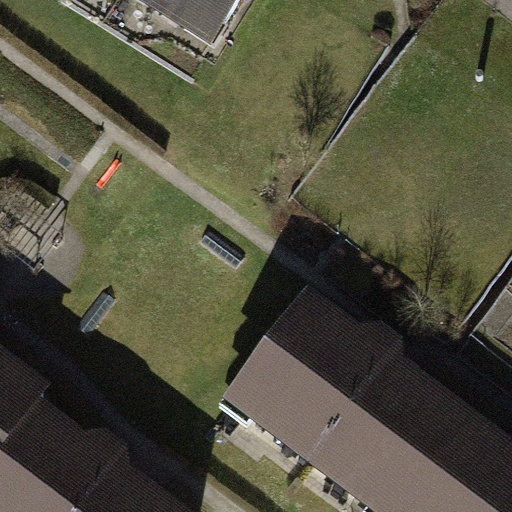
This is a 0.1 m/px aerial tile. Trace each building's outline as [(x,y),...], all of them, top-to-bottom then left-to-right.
[(145,0),(216,43),(242,0),(145,0)] [(308,306),(230,409),(366,511),(409,511),(472,430),(308,306)] [(0,369),(0,452),(27,416),(40,400),(0,369)] [(0,452),(0,511),(153,511),(27,416),(0,452)] [(511,511),(511,460),(472,430),(409,511),(511,511)]
